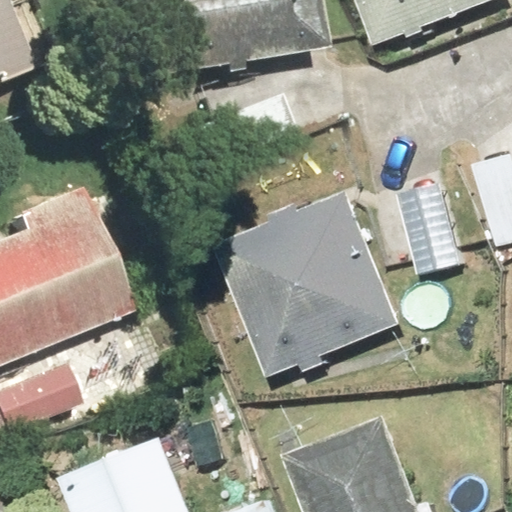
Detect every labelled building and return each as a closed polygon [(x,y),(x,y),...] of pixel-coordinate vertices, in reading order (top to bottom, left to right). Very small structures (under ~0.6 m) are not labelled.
[(314,0),(127,0),(142,85),(324,56),(314,0)] [(511,0),(376,0),(396,50),(511,3),(511,0)] [(0,85),(27,75),(0,7),(0,85)] [(181,102),(128,126),(142,157),(195,133),(181,102)] [(511,158),(478,169),(503,255),(511,252),(511,158)] [(451,184),(404,197),(428,281),(475,267),(451,184)] [(23,230),(0,239),(0,364),(132,310),(82,189),(17,216),(23,230)] [(363,191),(231,244),(284,374),(416,321),(363,191)] [(438,511),(400,413),(301,452),(324,511),(438,511)] [(214,511),(182,433),(76,476),(90,511),(214,511)]
